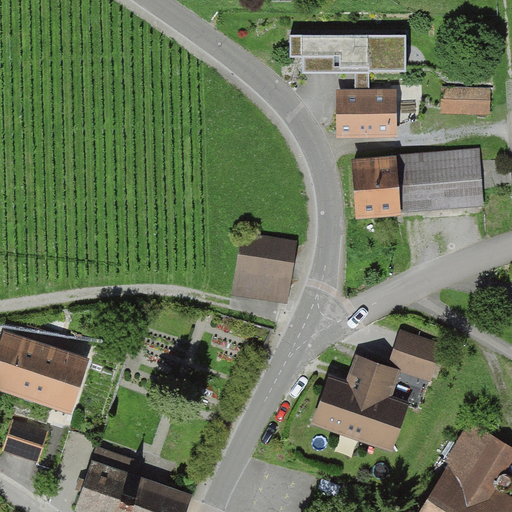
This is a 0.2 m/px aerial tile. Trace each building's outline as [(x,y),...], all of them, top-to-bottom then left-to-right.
[(407,33),(291,34),(291,57),(304,57),(305,71),(358,71),(358,90),(372,90),(372,73),(408,73),(407,33)] [(490,86),(442,85),(442,116),(489,117),(490,86)] [(358,90),(338,90),(338,134),(397,134),(397,90),(372,90),(358,90)] [(352,159),(356,217),(482,208),(478,150),(352,159)] [(240,232),(231,292),(285,301),(295,241),(240,232)] [(445,344),(401,330),(390,363),(434,378),(445,344)] [(86,355),(2,331),(0,338),(0,389),(71,409),(86,355)] [(399,371),(355,357),(346,385),(390,399),(399,371)] [(326,379),(311,427),(388,450),(403,403),(390,399),(346,385),(326,379)] [(446,461),(493,490),(511,459),(511,445),(472,420),(446,461)] [(45,431),(11,423),(5,451),(39,459),(45,431)] [(183,511),(189,497),(91,462),(73,510),(79,511),(183,511)] [(511,511),(511,501),(451,465),(422,511),(511,511)]
